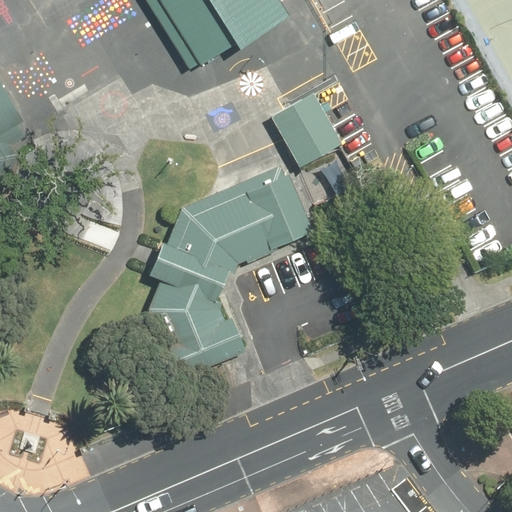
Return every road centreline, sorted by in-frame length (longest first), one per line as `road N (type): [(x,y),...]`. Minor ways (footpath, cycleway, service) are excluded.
road 1 (secondary): [(107,511),(375,396)]
road 2 (residential): [(471,511),(375,396)]
road 3 (secondary): [(375,396),(511,338)]
